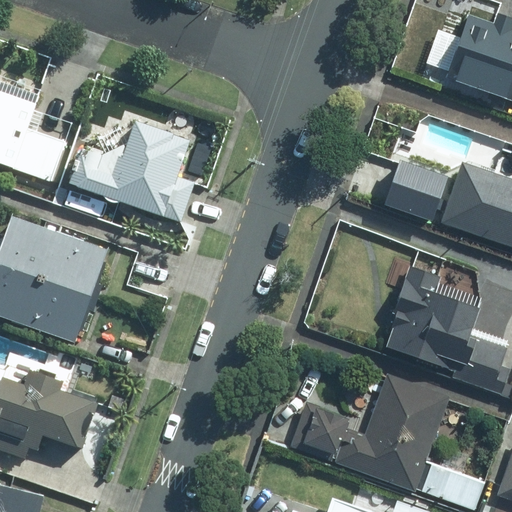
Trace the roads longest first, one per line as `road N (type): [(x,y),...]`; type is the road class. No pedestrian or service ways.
road 1 (tertiary): [(317,74),(168,511)]
road 2 (residential): [(101,0),(317,74)]
